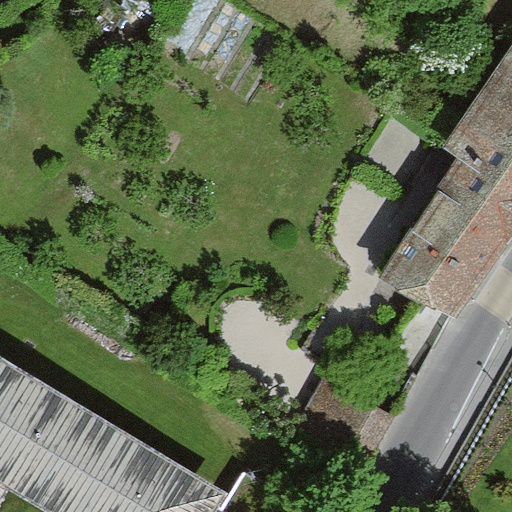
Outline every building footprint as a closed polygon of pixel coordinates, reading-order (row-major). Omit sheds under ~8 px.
[(448,312),(511,216),(511,40),(446,140),(462,151),(383,268),(448,312)] [(0,365),(0,504),(15,479),(70,511),(212,511),(221,498),(0,365)] [(393,420),(332,385),(305,433),(366,467),(393,420)] [(221,498),(212,511),(308,511),(310,510),(240,467),(221,498)] [(0,504),(0,511),(70,511),(15,479),(0,504)]
